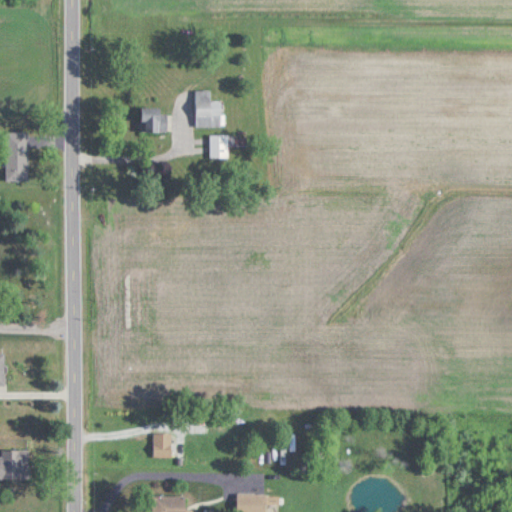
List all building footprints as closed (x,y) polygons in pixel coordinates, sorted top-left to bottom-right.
[(198,126),(223,126),(223,101),(212,101),(212,90),(198,90),(198,126)] [(163,107),(143,107),(143,131),(163,131),(163,107)] [(30,131),(6,131),(6,180),(30,180),(30,131)] [(230,157),(230,134),(212,134),(211,157),(230,157)] [(172,432),(154,432),(154,456),(172,456),(172,432)] [(1,455),(0,455),(0,478),(29,478),(29,449),(1,449),(1,455)] [(236,511),(267,511),(267,493),(236,493),(236,511)] [(152,494),(152,511),(186,511),(186,494),(152,494)]
